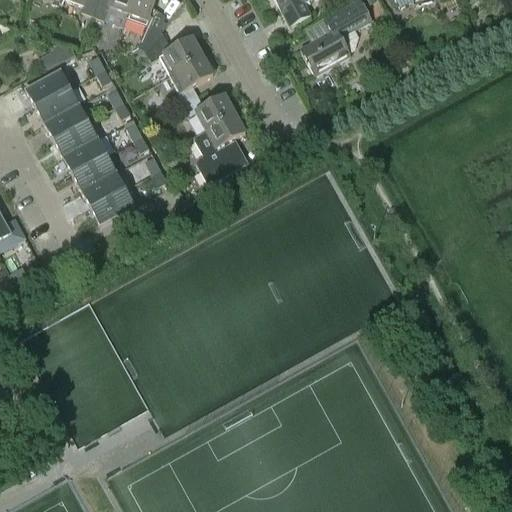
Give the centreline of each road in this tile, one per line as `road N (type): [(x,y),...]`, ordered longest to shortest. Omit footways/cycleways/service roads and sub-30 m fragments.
road 1 (residential): [(285,133),(209,0)]
road 2 (residential): [(79,263),(18,148),(0,159)]
